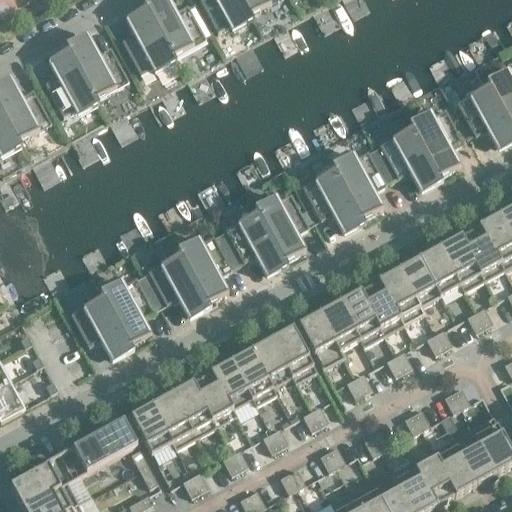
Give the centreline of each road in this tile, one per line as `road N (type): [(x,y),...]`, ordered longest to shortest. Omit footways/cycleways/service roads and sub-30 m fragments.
road 1 (unclassified): [(511,173),(0,450)]
road 2 (residential): [(129,0),(0,70)]
